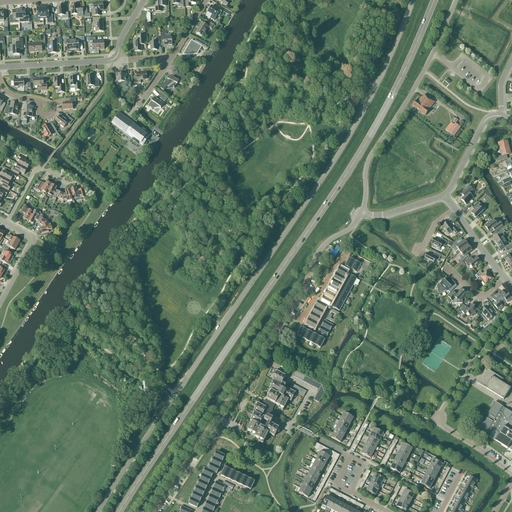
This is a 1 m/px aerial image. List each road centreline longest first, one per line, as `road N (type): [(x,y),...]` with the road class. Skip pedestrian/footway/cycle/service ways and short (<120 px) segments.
road 1 (secondary): [(118,511),(356,158),(433,0)]
road 2 (unclassified): [(98,511),(336,155),(412,0)]
road 3 (unclassified): [(151,511),(276,329),(316,253),(362,213)]
road 4 (unclassified): [(362,213),(365,164),(456,0)]
